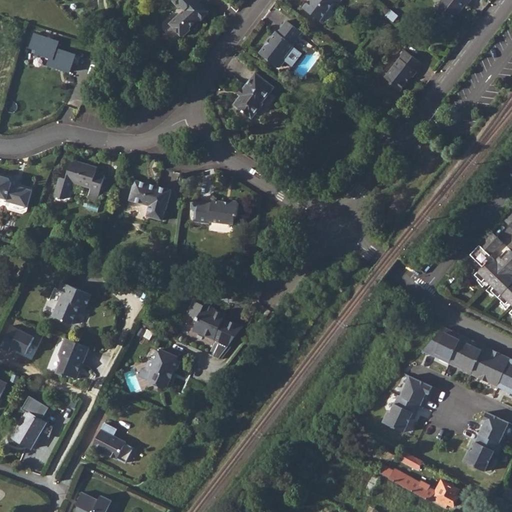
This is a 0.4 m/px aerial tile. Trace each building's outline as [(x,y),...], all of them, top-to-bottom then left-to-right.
[(210,13),(198,0),(172,0),(179,8),(181,6),(185,10),(170,24),(181,36),(184,36),(190,30),(190,28),(198,21),(201,21),(210,13)] [(318,0),(314,4),(312,2),(304,13),(322,27),(337,8),(340,11),(348,0),(318,0)] [(467,14),(473,5),(467,0),(449,0),(436,16),(448,25),(453,20),(456,22),(464,12),(467,14)] [(302,36),(288,26),(279,40),(276,38),(259,58),(277,73),(285,66),(284,63),(295,50),(292,48),(302,36)] [(58,40),(33,32),(26,50),(48,57),(45,67),(68,74),(75,53),(55,47),(58,40)] [(417,81),(425,70),(409,56),(387,83),(394,89),(393,92),(402,100),(412,87),(416,89),(419,83),(417,81)] [(256,78),(245,93),(249,96),(243,103),(242,102),(235,110),(255,126),(267,109),(263,106),(274,93),(256,78)] [(96,178),(97,173),(73,166),(67,185),(62,184),(57,199),(59,203),(66,205),(70,203),(74,189),(92,194),(91,199),(100,201),(105,181),(96,178)] [(11,179),(0,175),(0,200),(12,204),(12,206),(33,212),(38,195),(19,189),(20,188),(17,183),(10,181),(11,179)] [(167,213),(172,192),(135,182),(128,203),(149,210),(146,218),(160,222),(163,212),(167,213)] [(233,211),(232,211),(216,209),(216,212),(200,209),(197,231),(211,233),(212,230),(237,233),(238,226),(242,227),(244,213),(241,210),(233,209),(233,211)] [(511,225),(511,222),(503,215),(493,225),(503,235),(511,225)] [(478,283),(482,287),(507,260),(501,254),(489,267),(482,260),(493,247),(482,237),(461,259),(474,272),(467,278),(475,286),(478,283)] [(511,264),(507,260),(482,287),(487,291),(484,294),(499,307),(501,305),(511,314),(508,316),(511,319),(511,287),(501,277),(511,265),(511,264)] [(86,314),(92,300),(65,288),(51,320),(72,329),(80,311),(86,314)] [(225,322),(193,307),(187,318),(196,324),(191,334),(220,346),(212,362),(218,365),(230,351),(243,334),(223,325),(225,322)] [(33,337),(9,324),(0,340),(0,342),(31,359),(44,335),(36,331),(33,337)] [(442,330),(420,354),(434,359),(435,356),(450,363),(461,338),(442,330)] [(483,348),(461,338),(450,363),(448,366),(456,370),(457,368),(462,371),(463,369),(472,373),(483,348)] [(79,379),(93,350),(67,339),(60,356),(62,361),(58,371),(68,377),(69,374),(79,379)] [(510,360),(483,348),(472,373),(484,378),(483,382),(497,388),(510,360)] [(177,366),(180,363),(159,353),(156,357),(153,356),(149,363),(146,363),(143,369),(145,372),(141,378),(145,380),(142,385),(146,391),(160,398),(167,395),(172,386),(168,385),(172,376),(176,376),(180,367),(177,366)] [(511,360),(510,360),(497,388),(511,394),(511,360)] [(0,379),(0,410),(1,411),(13,386),(0,379)] [(430,389),(407,379),(398,399),(418,409),(424,396),(426,397),(430,389)] [(398,399),(396,398),(388,415),(386,414),(381,425),(402,435),(411,416),(414,418),(418,409),(398,399)] [(41,445),(57,420),(34,407),(18,432),(41,445)] [(497,444),(507,424),(484,413),(480,421),(482,422),(477,435),(497,444)] [(119,432),(107,426),(94,450),(121,465),(123,463),(130,466),(137,451),(130,447),(130,445),(116,437),(119,432)] [(499,445),(497,444),(477,435),(469,453),(467,452),(461,463),(483,473),(492,453),(496,454),(499,445)] [(421,461),(404,451),(399,460),(416,469),(421,461)] [(383,468),(380,473),(444,508),(446,503),(451,506),(456,496),(454,495),(458,489),(441,480),(434,492),(427,489),(428,486),(420,482),(418,483),(411,480),(411,479),(394,469),(392,471),(385,467),(383,468)] [(371,493),(379,478),(371,474),(363,489),(371,493)] [(498,502),(511,509),(511,489),(507,487),(498,502)] [(105,511),(113,497),(101,492),(98,498),(82,490),(75,503),(80,505),(76,511),(105,511)]
